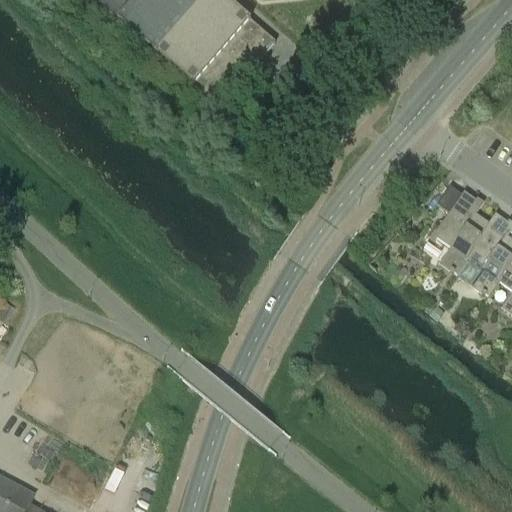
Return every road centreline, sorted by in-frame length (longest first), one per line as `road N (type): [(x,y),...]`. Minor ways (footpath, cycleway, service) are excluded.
road 1 (unclassified): [(365,511),(197,378),(0,203)]
road 2 (tertiary): [(193,511),(257,334),(335,214),(411,123)]
road 3 (tertiary): [(411,123),(511,8)]
road 4 (residential): [(411,123),(511,197)]
